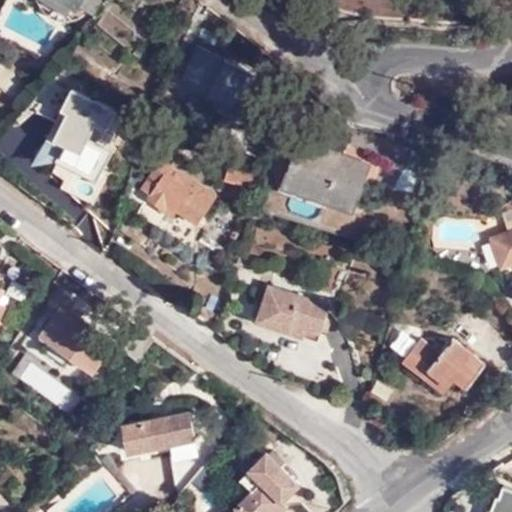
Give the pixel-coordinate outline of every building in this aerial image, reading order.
[(85,6),(78,3),(76,7),(65,0),(38,0),(39,1),(44,7),(52,12),(60,13),(71,14),(80,10),(85,6)] [(196,42),(187,62),(194,66),(188,77),(210,87),(209,92),(238,107),(255,71),(196,42)] [(194,66),(187,62),(177,80),(207,96),(209,92),(210,87),(188,77),(194,66)] [(47,136),(62,144),(95,161),(103,144),(88,135),(94,123),(110,131),(121,111),(72,85),(47,136)] [(330,136),(347,142),(353,126),(324,116),(318,132),(330,136)] [(372,162),(344,151),(328,145),(301,136),(285,183),(355,209),(372,162)] [(328,145),(344,151),(347,142),(330,136),(328,145)] [(95,161),(62,144),(57,156),(96,177),(111,147),(103,144),(95,161)] [(146,195),(159,203),(162,198),(176,208),(196,222),(216,192),(161,155),(144,181),(151,186),(146,195)] [(260,168),(232,159),(228,172),(256,182),(260,168)] [(162,198),(159,203),(157,205),(172,215),(176,208),(162,198)] [(511,229),(490,238),(501,267),(511,262),(511,229)] [(291,319),(321,329),(325,317),(328,308),(330,301),(269,281),(258,318),(288,328),(291,319)] [(219,297),(206,289),(195,312),(208,320),(219,297)] [(68,293),(63,300),(82,315),(86,307),(68,293)] [(82,315),(63,300),(41,332),(51,340),(53,336),(70,349),(68,352),(94,371),(116,338),(82,315)] [(318,338),(321,329),(291,319),(288,328),(318,338)] [(157,337),(136,321),(125,337),(145,352),(157,337)] [(455,335),(441,351),(419,332),(402,354),(444,390),(456,375),(467,384),(486,360),(455,335)] [(53,336),(51,340),(45,347),(62,360),(68,352),(70,349),(53,336)] [(30,359),(18,377),(71,413),(84,395),(30,359)] [(196,435),(190,404),(123,420),(129,449),(196,435)] [(202,437),(172,445),(181,477),(211,469),(202,437)] [(283,456),(307,486),(320,475),(297,446),(283,456)] [(277,511),(273,507),(277,505),(284,497),(265,477),(229,511),(277,511)] [(511,511),(511,485),(504,482),(500,493),(494,491),(486,511),(511,511)] [(179,511),(188,502),(180,496),(166,511),(179,511)]
